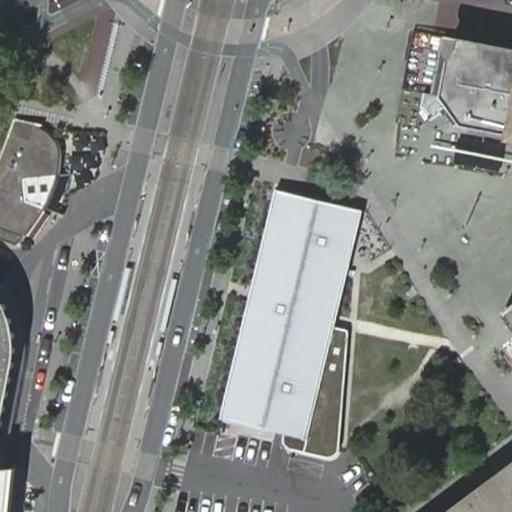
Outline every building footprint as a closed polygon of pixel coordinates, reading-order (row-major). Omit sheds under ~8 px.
[(477,130),(511,137),(511,50),(468,42),(457,101),(477,130)] [(16,119),(0,160),(0,239),(22,245),(48,209),(61,176),(58,142),(38,124),(16,119)] [(332,202),(274,188),(249,293),(222,408),(219,419),(284,434),(283,438),(285,442),(288,446),(292,448),(326,456),(332,456),(336,454),(339,450),(340,447),(350,333),(350,332),(349,330),(347,329),(333,326),(335,314),(338,304),(342,288),(345,274),(346,271),(347,267),(360,209),(332,202)] [(0,433),(10,368),(11,358),(9,342),(5,325),(1,314),(0,312),(0,433)] [(0,469),(0,511),(8,511),(13,470),(0,469)] [(511,511),(511,474),(460,511),(511,511)]
